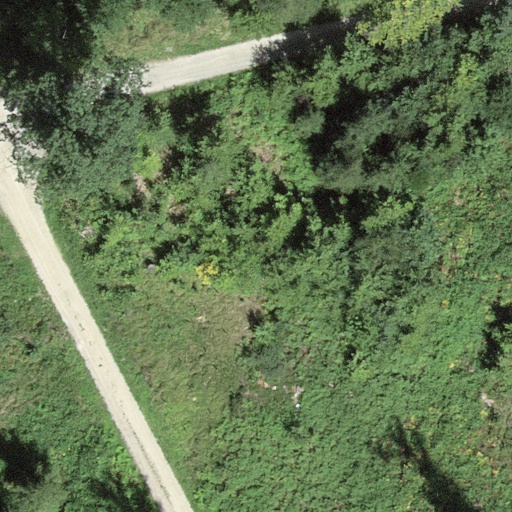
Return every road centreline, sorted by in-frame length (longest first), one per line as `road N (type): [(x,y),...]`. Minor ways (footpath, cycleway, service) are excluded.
road 1 (track): [(0,111),(473,0)]
road 2 (track): [(176,511),(0,179)]
